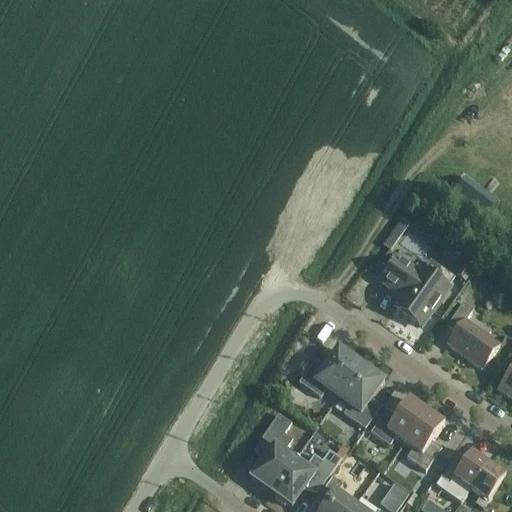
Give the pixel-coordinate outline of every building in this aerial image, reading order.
[(440,272),(433,281),(422,273),(420,277),(398,262),(382,285),(397,295),(399,292),(406,297),(396,311),(422,330),(448,292),(447,291),(453,281),(440,272)] [(464,283),(471,274),(464,268),(457,278),(464,283)] [(456,336),(448,348),(482,373),(500,349),(465,324),(473,314),(463,307),(446,329),(456,336)] [(338,401),(362,367),(355,361),(352,362),(338,352),(325,371),(315,363),(299,386),(321,401),(326,393),(338,401)] [(369,372),(362,367),(338,401),(349,410),(344,418),(365,433),(381,410),(371,403),(384,385),(370,375),(369,372)] [(511,371),(497,393),(511,403),(511,371)] [(405,446),(427,415),(409,403),(396,421),(387,414),(370,436),(389,450),(396,440),(405,446)] [(325,428),(341,428),(341,410),(325,411),(325,428)] [(444,427),(427,415),(405,446),(413,453),(407,462),(425,475),(441,452),(432,445),(444,427)] [(269,494),(271,496),(295,464),(284,456),(292,444),(284,438),(291,428),(278,419),(255,451),(267,460),(251,482),(255,485),(256,488),(265,495),(269,494)] [(317,453),(329,444),(315,426),(304,435),(317,453)] [(359,453),(378,457),(380,446),(361,442),(359,453)] [(305,471),(295,464),(271,496),(274,498),(275,501),(284,508),(288,508),(292,511),(307,488),(318,496),(341,463),(329,455),(322,465),(314,459),(305,471)] [(471,493),(488,468),(471,456),(463,468),(453,462),(435,488),(461,506),(471,493)] [(482,511),(505,480),(488,468),(471,493),(481,500),(476,507),(482,511)] [(353,511),(356,509),(343,500),(337,496),(343,488),(332,481),(318,501),(328,508),(324,511),(353,511)] [(380,508),(385,511),(397,511),(408,497),(394,488),(380,508)] [(429,503),(422,511),(435,511),(437,509),(429,503)]
